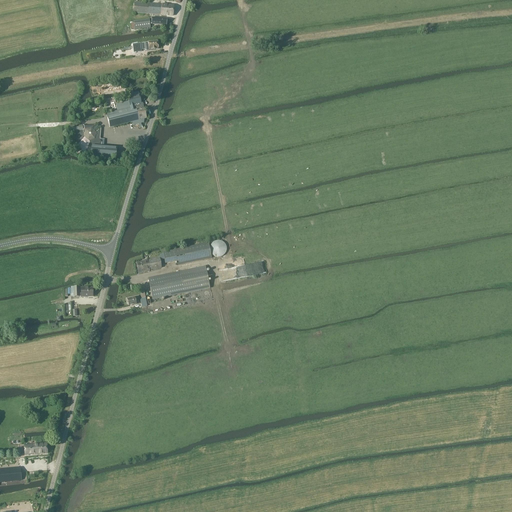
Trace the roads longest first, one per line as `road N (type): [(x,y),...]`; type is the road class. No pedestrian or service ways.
road 1 (track): [(225,258),(205,115),(251,65),(240,0)]
road 2 (unclassified): [(45,511),(112,250)]
road 3 (unclassified): [(112,250),(185,0)]
